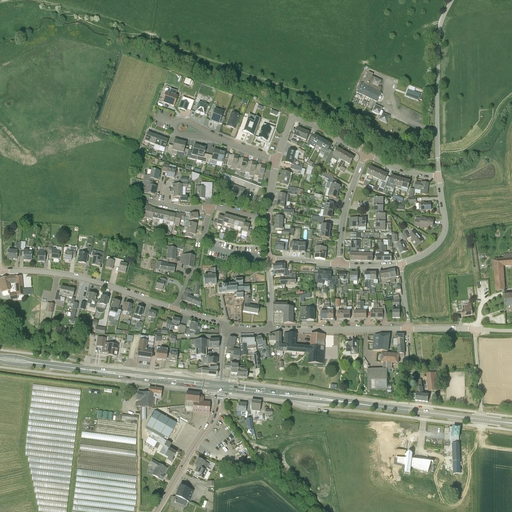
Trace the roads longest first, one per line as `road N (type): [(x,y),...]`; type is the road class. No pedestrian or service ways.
road 1 (residential): [(174,308),(75,276),(0,272)]
road 2 (unclassified): [(437,160),(438,38),(451,0)]
road 3 (primary): [(480,419),(331,400)]
road 4 (tertiary): [(154,511),(211,419),(218,389)]
road 5 (unclassified): [(407,329),(269,328)]
road 6 (track): [(312,511),(224,414)]
